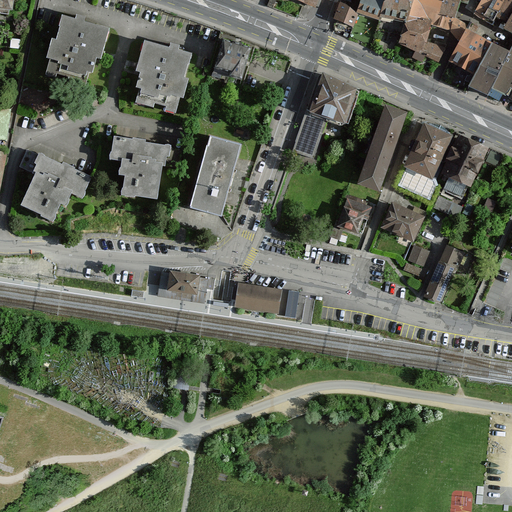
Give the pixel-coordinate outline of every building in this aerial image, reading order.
[(15,0),(0,0),(0,10),(14,12),(15,0)] [(295,0),(315,7),(317,0),(270,0),(268,7),(275,9),(277,0),(295,0)] [(380,21),(386,0),(361,0),(358,14),(380,21)] [(410,18),(414,0),(386,0),(380,21),(378,32),(403,38),(410,18)] [(414,0),(410,18),(428,24),(431,11),(456,18),(462,1),(468,3),(468,0),(414,0)] [(501,12),(507,0),(484,0),(483,3),(501,12)] [(505,30),(511,16),(511,0),(507,0),(501,12),(499,16),(504,19),(500,26),(505,30)] [(501,12),(483,3),(475,17),(483,22),(485,19),(493,23),(495,21),(499,16),(501,12)] [(345,6),(341,4),(335,21),(353,29),(357,16),(345,4),(345,6)] [(460,43),(468,27),(463,23),(456,18),(431,11),(428,24),(432,26),(450,32),(456,39),(460,43)] [(50,60),(48,70),(86,80),(88,74),(93,75),(97,61),(103,62),(105,53),(104,52),(110,30),(85,23),(86,19),(78,16),(77,21),(64,18),(57,43),(51,42),(47,59),(50,60)] [(428,24),(410,18),(403,38),(401,45),(416,52),(414,59),(423,63),(425,57),(440,64),(446,49),(428,43),(432,26),(428,24)] [(481,27),(471,22),(468,27),(460,43),(450,62),(475,75),(492,43),(476,35),(481,27)] [(140,90),(136,104),(152,109),(153,104),(166,108),(165,111),(176,114),(180,99),(184,100),(190,81),(186,79),(193,55),(180,51),(181,47),(172,44),(170,49),(144,42),(135,75),(140,76),(136,89),(140,90)] [(224,42),(215,72),(246,82),(255,51),(224,42)] [(492,43),(475,75),(469,88),(490,97),(511,54),(492,43)] [(511,51),(511,54),(490,97),(499,103),(502,96),(511,100),(511,98),(511,51)] [(320,78),(319,79),(294,153),(315,160),(322,140),(324,135),(329,121),(349,128),(362,91),(323,77),(321,77),(320,78)] [(0,135),(11,137),(15,106),(0,104),(0,135)] [(410,117),(387,109),(358,185),(381,194),(410,117)] [(445,161),(455,138),(449,135),(449,134),(447,132),(444,130),(440,128),(439,131),(425,125),(406,169),(433,180),(442,160),(445,161)] [(211,138),(190,210),(221,218),(226,201),(233,203),(235,198),(236,195),(229,193),(236,169),(243,172),(244,168),(245,164),(237,162),(241,147),(211,138)] [(490,150),(461,138),(444,177),(447,178),(442,190),(468,202),(490,150)] [(182,151),(114,139),(111,156),(123,159),(120,176),(125,177),(122,195),(158,202),(164,166),(179,169),(182,151)] [(0,152),(0,195),(8,155),(0,152)] [(63,167),(31,152),(23,169),(36,174),(21,206),(54,221),(62,205),(67,208),(73,196),(82,201),(92,178),(64,165),(63,167)] [(453,204),(439,198),(434,210),(448,215),(453,204)] [(374,208),(346,199),(336,228),(364,237),(374,208)] [(425,218),(394,204),(382,230),(413,243),(425,218)] [(432,255),(416,247),(410,262),(426,269),(432,255)] [(466,255),(448,247),(427,298),(441,304),(454,272),(467,277),(476,256),(467,252),(466,255)] [(424,272),(408,266),(405,273),(421,279),(424,272)] [(161,274),(158,296),(205,302),(209,280),(201,279),(202,277),(170,272),(169,275),(161,274)] [(238,285),(235,308),(279,313),(282,290),(238,285)] [(293,287),(288,313),(298,315),(303,289),(293,287)] [(283,311),(287,312),(292,288),(288,288),(283,311)] [(175,370),(173,389),(186,391),(189,391),(190,389),(192,373),(175,370)]
